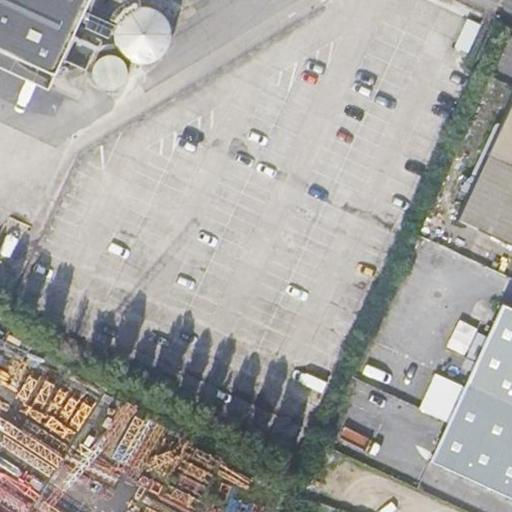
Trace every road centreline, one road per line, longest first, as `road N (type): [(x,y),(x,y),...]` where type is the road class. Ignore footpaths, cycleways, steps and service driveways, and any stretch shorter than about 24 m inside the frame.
road 1 (unknown): [(363,31),(413,57),(424,81),(290,363),(279,368),(198,337),(127,295)]
road 2 (unknown): [(257,58),(127,295),(79,267),(75,239),(111,152),(173,102)]
road 3 (unknown): [(363,31),(198,337)]
road 4 (unknown): [(511,285),(484,273),(435,295),(400,376)]
